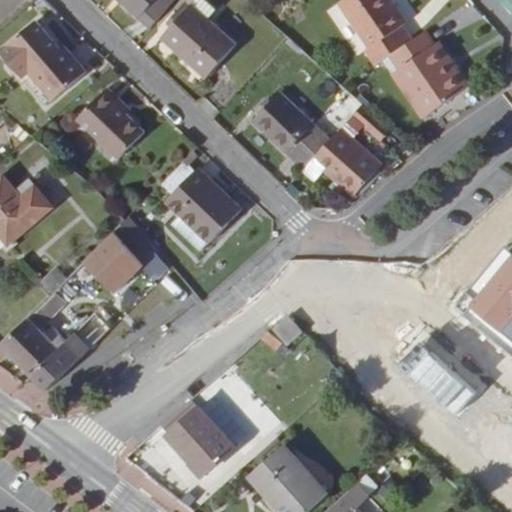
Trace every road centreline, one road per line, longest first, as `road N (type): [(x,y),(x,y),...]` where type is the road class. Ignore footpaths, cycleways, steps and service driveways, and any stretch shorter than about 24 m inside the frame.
road 1 (residential): [(68,0),(313,241)]
road 2 (unclassified): [(70,462),(305,282)]
road 3 (unclassified): [(511,101),(348,235)]
road 4 (unclassified): [(369,265),(511,143)]
road 5 (residential): [(354,294),(423,315),(511,387)]
